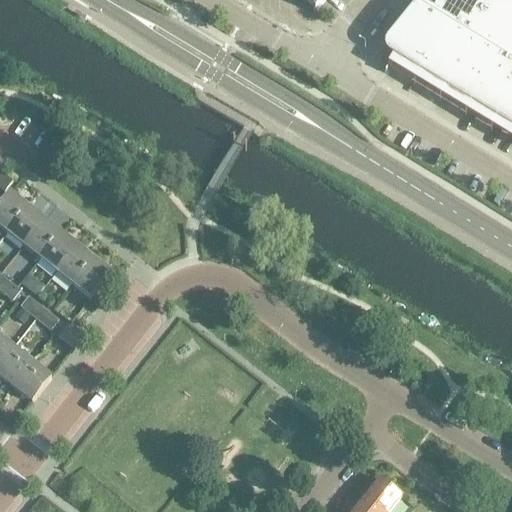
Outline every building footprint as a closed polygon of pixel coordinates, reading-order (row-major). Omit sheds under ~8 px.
[(296,0),(314,14),(325,0),(296,0)] [(393,60),(511,133),(511,0),(422,0),(387,43),(386,45),(385,47),(385,51),(386,54),(389,57),(394,60),(393,60)] [(0,190),(4,194),(12,184),(0,174),(0,190)] [(27,210),(10,196),(0,208),(0,230),(7,236),(27,210)] [(43,223),(27,210),(7,236),(23,249),(43,223)] [(59,236),(43,223),(23,249),(39,262),(59,236)] [(76,249),(59,236),(39,262),(56,275),(76,249)] [(76,249),(56,275),(72,288),(92,262),(76,249)] [(92,262),(72,288),(89,301),(109,276),(92,262)] [(0,294),(3,297),(12,287),(4,281),(0,285),(0,294)] [(12,287),(3,297),(11,304),(19,293),(12,287)] [(26,315),(34,305),(27,299),(18,309),(26,315)] [(34,305),(26,315),(34,322),(42,311),(34,305)] [(42,328),(50,318),(42,311),(34,322),(42,328)] [(50,318),(42,328),(49,334),(57,324),(50,318)] [(65,346),(73,336),(65,330),(57,340),(65,346)] [(73,336),(65,346),(73,352),(81,342),(73,336)] [(0,365),(12,351),(0,341),(0,365)] [(12,351),(0,365),(0,379),(12,389),(31,366),(12,351)] [(31,366),(12,389),(32,405),(50,381),(31,366)] [(363,503),(373,511),(391,511),(401,501),(378,484),(363,503)] [(373,511),(363,503),(355,511),(373,511)]
